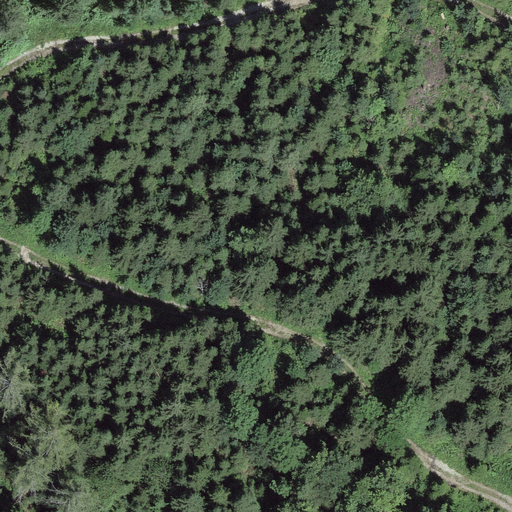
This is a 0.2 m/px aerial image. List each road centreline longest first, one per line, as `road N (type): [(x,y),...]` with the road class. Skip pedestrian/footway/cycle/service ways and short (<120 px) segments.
road 1 (track): [(0,242),(103,286),(281,330),(325,349),(407,444),(511,504)]
road 2 (track): [(302,0),(197,28),(45,48),(0,71)]
